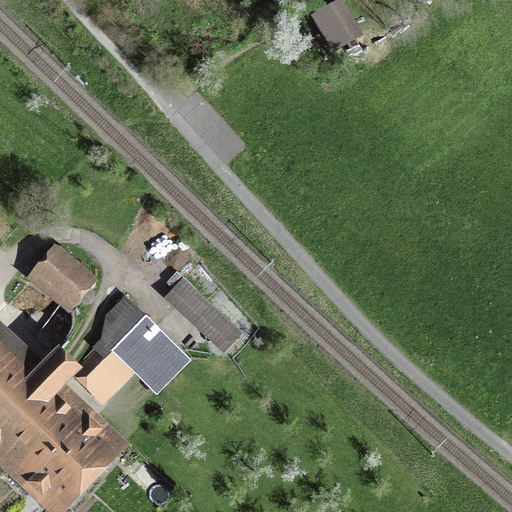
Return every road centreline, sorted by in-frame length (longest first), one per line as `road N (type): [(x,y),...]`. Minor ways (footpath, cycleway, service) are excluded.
road 1 (unclassified): [(511,433),(384,322),(162,91)]
road 2 (track): [(0,270),(38,235),(67,230),(124,261),(80,336)]
